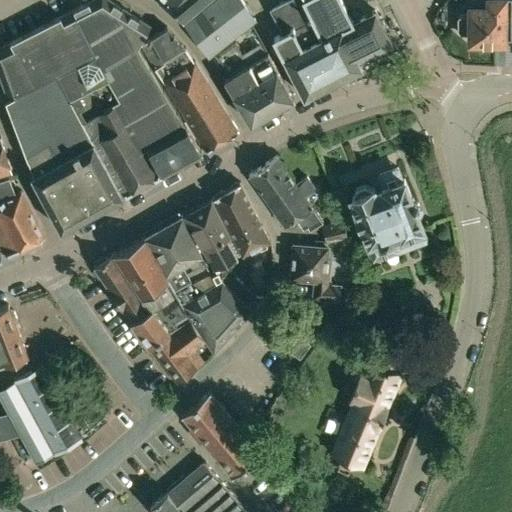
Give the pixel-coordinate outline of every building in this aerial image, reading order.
[(31,174),(60,228),(203,148),(136,42),(149,24),(110,0),(97,0),(67,16),(64,10),(15,38),(17,42),(3,49),(17,95),(7,100),(28,157),(31,174)] [(161,0),(176,13),(178,16),(182,20),(207,0),(161,0)] [(210,55),(255,20),(239,0),(215,0),(185,24),(210,55)] [(275,37),(305,96),(332,81),(362,66),(358,58),(391,41),(375,9),(352,21),(341,0),(289,0),(272,9),(284,33),(275,37)] [(470,33),(470,40),(471,40),(475,44),(484,45),(488,40),(504,40),(504,38),(511,38),(511,0),(469,0),(470,5),(470,14),(461,14),(457,17),(457,29),(461,33),(470,33)] [(166,23),(139,42),(154,65),(169,57),(166,53),(182,43),(183,42),(166,23)] [(169,57),(154,65),(162,78),(190,60),(181,48),(184,45),(182,43),(166,53),(169,57)] [(233,45),(217,54),(229,75),(225,78),(250,120),(252,123),(272,110),(295,96),(268,51),(247,63),(235,43),(233,45)] [(237,127),(194,57),(190,60),(162,78),(203,148),(237,127)] [(1,136),(0,136),(0,171),(12,168),(1,136)] [(296,183),(277,154),(249,173),(284,224),(294,217),(302,228),(307,225),(309,228),(322,219),(305,196),(315,189),(306,176),(296,183)] [(373,186),(351,195),(368,238),(366,239),(373,256),(395,247),(396,249),(425,238),(420,226),(422,225),(403,176),(401,177),(396,165),(379,172),(383,184),(381,185),(382,187),(374,190),(373,186)] [(9,175),(0,178),(0,238),(6,252),(39,237),(37,232),(41,231),(22,188),(16,191),(9,175)] [(213,196),(242,254),(270,240),(240,181),(213,196)] [(211,198),(185,212),(212,262),(234,250),(226,235),(230,233),(211,198)] [(182,214),(144,235),(163,270),(202,251),(182,214)] [(343,221),(323,225),(327,241),(346,236),(343,221)] [(142,236),(115,252),(144,296),(167,278),(163,270),(142,236)] [(327,259),(328,245),(293,242),(290,277),(314,279),(313,296),(339,299),(340,284),(328,283),(330,260),(327,259)] [(163,270),(167,278),(175,287),(213,268),(202,251),(163,270)] [(124,309),(125,308),(133,319),(151,306),(144,296),(115,252),(94,266),(111,289),(124,309)] [(229,266),(220,277),(249,305),(257,296),(236,276),(237,273),(229,266)] [(187,312),(191,317),(206,339),(216,352),(254,310),(222,279),(207,293),(201,287),(195,293),(200,299),(187,312)] [(356,286),(345,287),(344,300),(357,300),(356,286)] [(0,362),(27,352),(15,321),(17,317),(14,309),(10,308),(9,304),(0,307),(0,362)] [(133,319),(151,344),(170,329),(151,306),(133,319)] [(362,316),(358,326),(378,334),(382,324),(362,316)] [(152,345),(179,380),(198,367),(188,353),(206,339),(191,317),(170,329),(151,344),(152,345)] [(310,343),(299,335),(288,349),(299,358),(310,343)] [(339,456),(338,467),(347,471),(354,462),(362,465),(401,372),(395,370),(399,360),(401,361),(406,349),(385,340),(380,352),(385,354),(381,364),(370,359),(364,373),(360,372),(349,399),(353,401),(331,453),(339,456)] [(21,434),(35,461),(73,440),(34,368),(0,386),(0,396),(8,410),(21,434)] [(261,451),(224,407),(210,390),(180,414),(232,476),(261,451)] [(0,440),(21,434),(8,410),(0,411),(0,440)] [(246,511),(203,460),(167,491),(166,490),(149,505),(154,511),(246,511)]
